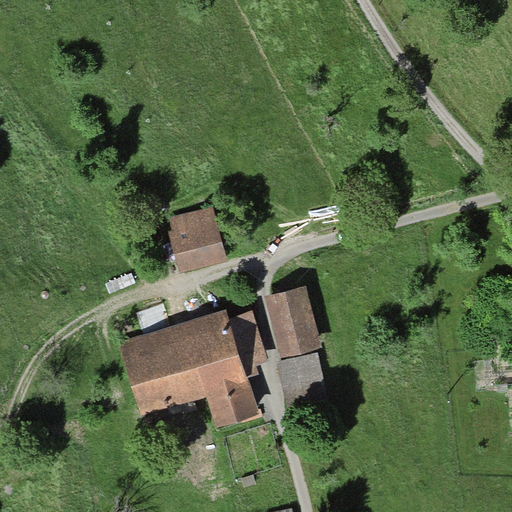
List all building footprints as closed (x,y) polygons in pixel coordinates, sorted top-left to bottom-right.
[(210,210),(187,216),(190,229),(214,222),(210,210)] [(187,216),(171,220),(183,263),(222,253),(214,222),(190,229),(187,216)] [(300,287),(271,295),(288,360),(311,354),(308,345),(314,343),(300,287)] [(507,296),(476,297),(477,330),(509,328),(507,296)] [(123,340),(127,354),(227,323),(222,308),(123,340)] [(250,314),(227,323),(238,358),(262,350),(250,314)] [(227,323),(127,354),(144,405),(210,384),(221,420),(254,409),(238,358),(227,323)] [(315,356),(289,363),(297,395),(323,388),(315,356)]
